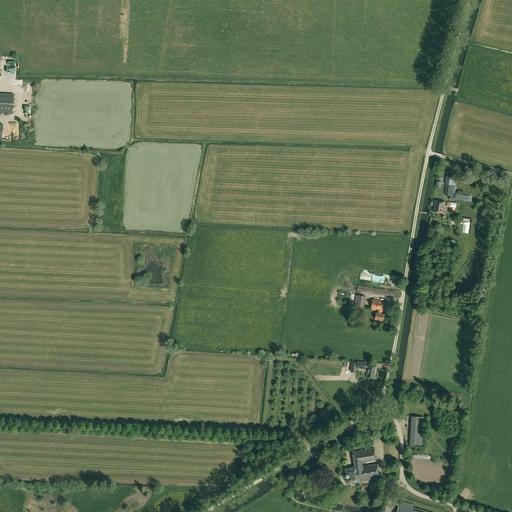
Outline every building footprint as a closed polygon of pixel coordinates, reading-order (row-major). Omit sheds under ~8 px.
[(0,93),(0,113),(12,114),(13,94),(0,93)] [(445,184),(455,185),(456,186),(457,177),(446,176),(445,184)] [(455,185),(445,184),(444,195),(453,196),(455,185)] [(433,212),(444,213),(446,202),(435,200),(433,212)] [(366,297),(356,295),(354,306),(364,308),(366,297)] [(385,314),(382,314),(382,311),(383,311),(384,301),(373,299),(371,309),(378,310),(377,313),(376,313),(375,319),(384,321),(385,314)] [(365,369),(368,369),(367,377),(374,378),(376,367),(368,366),(366,366),(366,363),(357,361),(356,368),(365,369)] [(424,417),(412,417),(410,446),(422,447),(424,417)] [(368,434),(370,441),(377,439),(375,432),(368,434)] [(354,465),(355,467),(357,467),(359,467),(358,464),(375,462),(376,461),(374,448),(352,452),(355,465),(354,465)] [(359,467),(357,467),(359,482),(380,478),(377,463),(375,464),(359,467)] [(357,467),(355,467),(346,469),(347,474),(344,475),(344,478),(345,479),(347,478),(348,483),(359,482),(357,467)]
